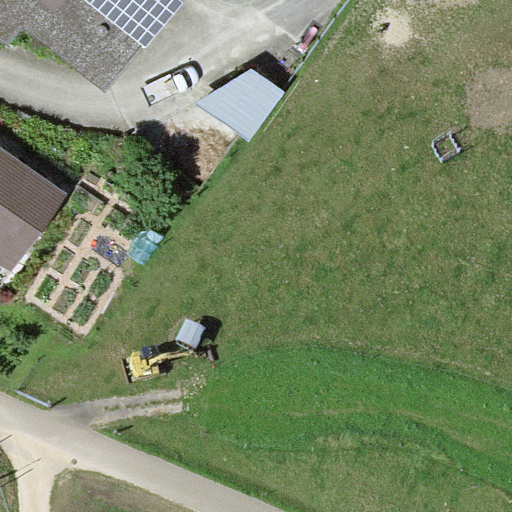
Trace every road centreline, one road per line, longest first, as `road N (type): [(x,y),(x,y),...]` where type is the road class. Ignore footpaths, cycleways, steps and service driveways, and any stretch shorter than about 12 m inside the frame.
road 1 (track): [(34,511),(30,429),(188,403),(358,397),(511,429)]
road 2 (unclassified): [(0,417),(235,511)]
